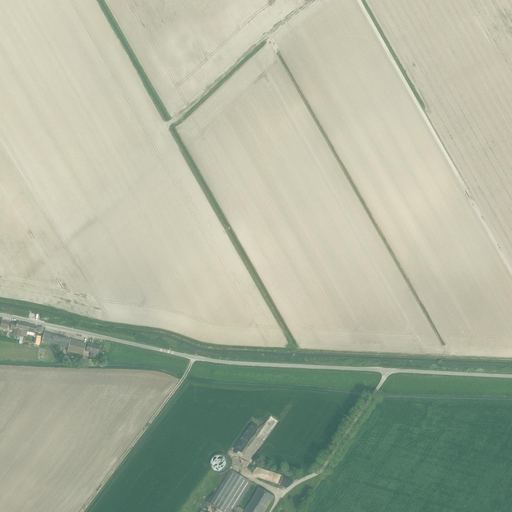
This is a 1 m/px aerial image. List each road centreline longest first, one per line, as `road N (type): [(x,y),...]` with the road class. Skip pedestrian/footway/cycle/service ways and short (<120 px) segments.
road 1 (unclassified): [(511,376),(226,363),(0,317)]
road 2 (unknown): [(356,0),(511,269)]
